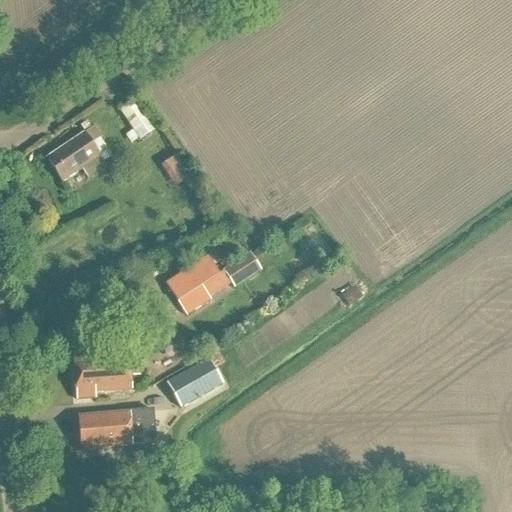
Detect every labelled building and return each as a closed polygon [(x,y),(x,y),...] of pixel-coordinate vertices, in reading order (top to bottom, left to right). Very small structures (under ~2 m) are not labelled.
[(118,112),(130,130),(139,143),(153,133),(145,121),(149,119),(137,99),(118,112)] [(83,136),(46,161),(62,184),(98,160),(83,136)] [(167,165),(181,187),(198,176),(184,154),(167,165)] [(260,274),(250,257),(223,274),(234,291),(260,274)] [(210,304),(201,290),(178,304),(187,318),(210,304)] [(136,350),(72,355),(73,369),(72,369),(74,390),(75,390),(76,402),(95,401),(94,395),(131,392),(130,379),(139,379),(136,350)] [(208,362),(165,385),(180,411),(222,386),(208,362)] [(147,415),(77,420),(80,453),(131,449),(131,448),(149,447),(147,415)]
